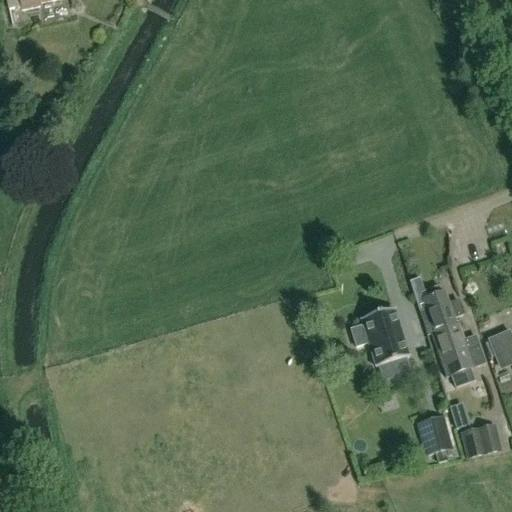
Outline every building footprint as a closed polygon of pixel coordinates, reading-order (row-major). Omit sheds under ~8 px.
[(6,0),(9,12),(21,9),(22,13),(31,11),(40,9),(39,6),(68,0),(6,0)] [(458,326),(456,327),(454,321),(463,318),(458,303),(448,306),(444,295),(441,296),(439,289),(424,294),(427,301),(423,303),(427,312),(419,314),(423,325),(427,339),(430,337),(435,349),(445,345),(445,344),(449,342),(447,336),(454,333),(455,334),(460,332),(458,326)] [(368,346),(376,370),(408,360),(394,312),(361,322),(363,329),(351,333),(356,350),(368,346)] [(470,372),(485,367),(479,350),(476,340),(465,344),(460,332),(455,334),(454,333),(447,336),(449,342),(445,344),(445,345),(435,349),(446,381),(452,379),(456,391),(475,384),(470,372)] [(498,373),(511,367),(511,339),(510,334),(487,343),(498,373)] [(427,459),(451,453),(442,421),(430,425),(436,447),(425,450),(427,459)] [(497,423),(458,434),(466,462),(467,462),(505,451),(497,423)]
